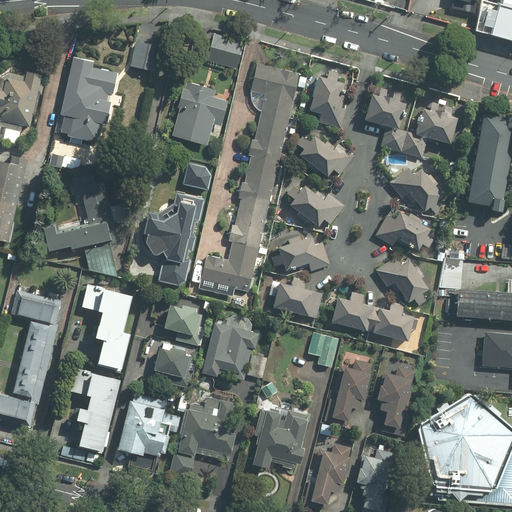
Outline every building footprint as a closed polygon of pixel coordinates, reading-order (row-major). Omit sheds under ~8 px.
[(511,0),(499,0),(499,5),(511,8),(511,0)] [(491,34),(511,40),(511,8),(499,5),(491,34)] [(243,40),(214,33),(207,61),(237,68),(243,40)] [(136,42),(131,67),(152,71),(157,46),(136,42)] [(93,62),(72,58),(61,115),(64,116),(60,136),(98,143),(101,124),(107,125),(111,102),(107,101),(108,94),(112,95),(116,73),(92,69),(93,62)] [(298,74),(257,64),(250,90),(250,91),(250,92),(250,93),(250,94),(250,95),(250,96),(250,97),(250,98),(250,99),(251,100),(251,101),(251,102),(251,103),(252,104),(252,105),(253,106),(253,107),(254,107),(254,108),(254,109),(255,110),(256,110),(256,111),(257,112),(258,113),(259,113),(259,114),(260,114),(261,115),(262,116),(256,141),(252,140),(248,156),(252,157),(246,184),(242,183),(238,199),(242,200),(236,226),(232,225),(228,241),(232,242),(227,260),(207,255),(199,289),(233,297),(235,289),(246,292),(298,74)] [(336,82),(338,73),(328,70),(325,80),(318,78),(309,112),(319,115),(317,122),(341,128),(346,109),(337,107),(343,84),(336,82)] [(0,140),(18,145),(23,127),(29,128),(41,76),(26,72),(25,77),(8,73),(1,79),(0,82),(0,140)] [(220,126),(228,101),(213,96),(215,90),(186,80),(177,107),(181,109),(172,135),(206,147),(214,124),(220,126)] [(398,103),(401,94),(374,87),(364,121),(397,130),(404,105),(398,103)] [(423,109),(416,135),(450,144),(456,117),(423,109)] [(511,119),(481,114),(466,202),(502,209),(511,150),(511,119)] [(386,128),(380,148),(420,159),(426,139),(386,128)] [(340,175),(354,156),(339,144),(336,148),(326,141),(324,145),(313,137),(310,142),(302,137),(296,145),(303,150),(298,157),(328,179),(334,171),(340,175)] [(9,164),(0,161),(0,241),(6,243),(27,160),(11,156),(9,164)] [(209,175),(204,167),(187,164),(183,185),(207,190),(209,175)] [(429,208),(437,201),(442,197),(435,188),(439,184),(430,174),(427,177),(421,170),(414,176),(407,168),(389,184),(402,199),(405,196),(413,205),(415,202),(424,213),(429,208)] [(83,247),(88,270),(118,276),(94,172),(74,177),(86,228),(43,238),(47,253),(70,247),(70,250),(83,247)] [(293,185),(286,194),(293,200),(289,205),(317,229),(324,220),(330,225),(345,207),(328,193),(325,197),(318,191),(315,195),(305,186),(300,191),(293,185)] [(177,193),(174,204),(158,213),(148,214),(143,234),(147,235),(145,245),(154,256),(162,253),(164,258),(158,282),(180,287),(186,282),(191,259),(187,258),(189,251),(192,252),(196,235),(193,235),(196,221),(199,222),(204,199),(177,193)] [(393,247),(396,242),(403,247),(406,243),(417,251),(422,245),(428,249),(433,241),(428,237),(431,232),(419,224),(420,222),(410,214),(408,217),(400,212),(394,220),(388,215),(375,234),(393,247)] [(314,245),(311,236),(301,239),(300,236),(288,240),(289,243),(278,248),(280,255),(271,259),(274,267),(282,264),(285,271),(308,263),(311,270),(329,264),(321,242),(314,245)] [(414,299),(418,306),(427,300),(422,292),(427,289),(408,259),(400,264),(396,257),(375,270),(386,288),(391,285),(397,294),(400,292),(408,304),(414,299)] [(306,280),(295,277),(293,287),(279,283),(273,308),(316,319),(323,293),(304,288),(306,280)] [(88,284),(81,308),(101,313),(94,339),(106,342),(106,345),(102,344),(96,364),(120,370),(130,335),(122,332),(132,296),(88,284)] [(511,294),(458,291),(456,317),(511,321),(511,294)] [(349,301),(336,298),(330,322),(408,342),(414,318),(402,315),(404,305),(391,302),(389,310),(362,303),(364,296),(351,292),(349,301)] [(0,392),(0,420),(29,429),(58,327),(55,326),(60,309),(16,297),(11,313),(33,319),(11,395),(0,392)] [(200,317),(201,310),(182,305),(181,309),(168,305),(163,329),(177,332),(175,340),(200,346),(207,319),(200,317)] [(246,374),(258,377),(263,357),(251,354),(257,333),(215,322),(202,373),(218,377),(218,375),(244,381),(246,374)] [(511,334),(483,333),(481,368),(511,369),(511,334)] [(338,340),(311,334),(305,361),(332,367),(338,340)] [(172,347),(173,343),(164,341),(162,349),(159,349),(154,371),(194,380),(196,371),(189,370),(192,358),(189,357),(190,351),(172,347)] [(350,409),(359,411),(361,402),(364,403),(372,363),(354,360),(352,370),(343,368),(332,418),(348,421),(350,409)] [(399,430),(415,371),(397,366),(395,376),(384,373),(377,401),(381,402),(379,411),(386,413),(383,425),(399,430)] [(121,381),(77,369),(71,392),(90,397),(86,411),(79,409),(76,422),(84,424),(78,446),(102,453),(121,381)] [(511,430),(469,392),(416,423),(432,483),(492,489),(511,445),(511,430)] [(117,449),(132,453),(128,467),(153,474),(158,457),(159,453),(164,454),(170,432),(177,433),(181,416),(164,412),(167,402),(131,393),(117,449)] [(199,446),(231,455),(235,439),(226,437),(234,404),(207,397),(204,408),(189,404),(181,435),(183,435),(178,453),(174,452),(168,475),(190,481),(199,446)] [(258,436),(251,465),(268,470),(271,458),(300,466),(307,439),(303,438),(309,414),(296,411),(292,424),(277,420),(280,411),(261,407),(254,435),(258,436)] [(343,486),(351,451),(347,451),(348,447),(339,445),(333,444),(330,453),(323,451),(311,502),(327,505),(330,493),(337,494),(339,485),(343,486)] [(511,502),(511,445),(492,489),(432,483),(432,491),(435,498),(511,502)] [(356,482),(364,484),(361,495),(365,496),(363,508),(379,511),(392,453),(377,450),(375,458),(362,455),(356,482)] [(447,511),(448,508),(411,499),(407,511),(447,511)]
